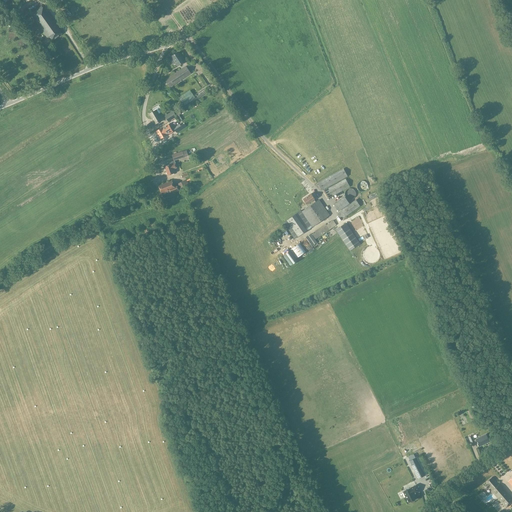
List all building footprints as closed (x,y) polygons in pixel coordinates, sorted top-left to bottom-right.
[(65,9),(61,3),(56,5),(60,12),(65,19),(71,15),(67,8),(65,9)] [(51,41),(61,34),(54,23),(56,22),(48,11),(46,13),(41,6),(30,14),(47,38),(48,36),(51,41)] [(178,53),(171,57),(174,61),(173,61),(173,62),(174,64),(175,64),(176,64),(178,67),(184,62),(178,53)] [(186,66),(165,80),(170,87),(191,73),(186,66)] [(58,95),(66,92),(64,87),(56,91),(58,95)] [(180,96),(185,104),(197,97),(192,89),(180,96)] [(155,124),(162,120),(156,110),(149,114),(155,124)] [(168,122),(177,117),(175,113),(173,111),(165,116),(168,122)] [(157,131),(161,139),(174,131),(171,128),(169,124),(162,128),(157,131)] [(174,161),(184,157),(188,156),(186,151),(182,152),(172,155),(174,161)] [(173,169),(177,168),(175,161),(171,162),(171,164),(165,167),(168,176),(175,173),(173,169)] [(317,183),(318,184),(321,190),(347,176),(343,169),(317,183)] [(350,187),(346,180),(346,179),(325,190),(329,198),(350,187)] [(172,181),(159,185),(161,193),(170,190),(171,193),(178,190),(177,186),(174,187),(172,181)] [(184,181),(179,184),(181,190),(187,187),(184,181)] [(357,185),(357,186),(357,187),(357,188),(357,189),(358,189),(358,190),(359,190),(359,191),(360,191),(360,192),(361,192),(362,192),(363,192),(364,192),(365,192),(365,191),(366,191),(366,190),(367,190),(367,189),(368,188),(368,187),(368,186),(368,185),(367,184),(367,183),(366,183),(366,182),(365,182),(364,181),(363,181),(362,181),(361,181),(360,182),(359,182),(359,183),(358,184),(357,185)] [(354,198),(355,197),(356,195),(356,194),(355,192),(354,190),(353,189),(351,189),(349,189),(347,189),(346,190),(345,192),(344,194),(345,195),(345,197),(347,199),(348,199),(350,200),(352,199),(354,198)] [(301,211),(287,221),(284,222),(294,239),(298,237),(307,231),(312,227),(330,215),(319,200),(316,202),(314,199),(315,199),(311,193),(303,199),(307,205),(307,204),(309,206),(302,212),(301,211)] [(338,211),(349,204),(345,197),(334,204),(338,211)] [(356,200),(342,210),(337,214),(339,216),(341,220),(346,216),(360,206),(356,200)] [(317,243),(314,239),(321,236),(330,230),(336,225),(335,224),(333,220),(326,225),(326,224),(311,234),(306,237),(312,246),(317,243)] [(346,223),(335,230),(350,251),(360,244),(346,223)] [(291,249),(297,258),(305,252),(299,243),(291,249)] [(474,426),(481,423),(474,408),(467,411),(474,426)] [(486,435),(476,439),(474,440),(472,436),(468,437),(471,444),(475,443),(475,442),(477,441),(479,446),(489,442),(486,435)] [(411,466),(413,469),(414,469),(415,472),(415,473),(418,479),(425,475),(418,462),(411,466)] [(492,477),(486,482),(492,490),(492,491),(506,507),(511,502),(511,498),(499,484),(498,485),(492,477)] [(408,503),(417,499),(414,495),(420,492),(416,485),(402,492),(408,503)]
